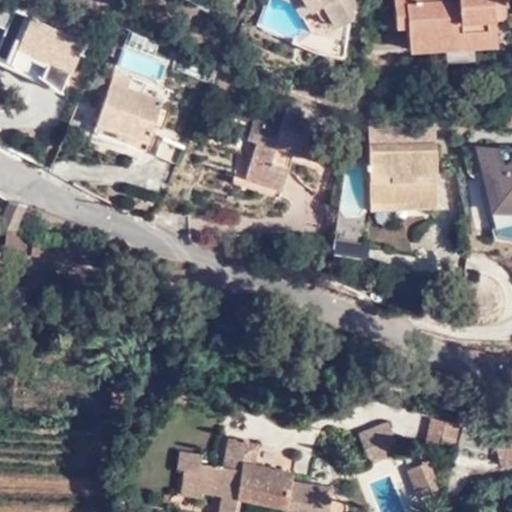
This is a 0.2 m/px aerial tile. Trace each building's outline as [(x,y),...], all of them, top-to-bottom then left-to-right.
[(291,0),(300,13),(312,6),(308,0),(291,0)] [(308,0),(312,6),(319,18),(336,26),(351,18),(354,0),(308,0)] [(432,0),(422,1),(422,0),(394,0),(396,27),(409,27),(411,49),(495,45),(494,16),(492,0),(432,0)] [(492,0),(494,16),(502,15),(505,10),(504,0),(492,0)] [(112,82),(130,89),(134,77),(116,69),(112,82)] [(161,101),(130,89),(112,82),(93,131),(143,149),(153,122),(161,101)] [(167,103),(161,101),(153,122),(159,125),(167,103)] [(252,126),(254,121),(257,111),(247,108),(235,112),(233,119),(252,126)] [(279,130),(254,121),(252,126),(248,140),(256,143),(244,176),(280,189),(293,152),(318,161),(328,128),(285,114),(279,130)] [(156,157),(175,165),(187,139),(166,131),(156,157)] [(400,148),(400,143),(369,143),(372,202),(407,201),(407,208),(440,207),(439,187),(429,187),(429,179),(438,178),(437,142),(408,142),(408,148),(400,148)] [(439,187),(438,178),(429,179),(429,187),(439,187)] [(8,199),(0,218),(0,228),(8,231),(14,233),(26,205),(8,199)] [(407,201),(372,202),(372,209),(407,208),(407,201)] [(14,233),(8,231),(5,252),(12,253),(14,233)] [(34,236),(14,233),(12,253),(31,256),(32,255),(34,236)] [(62,239),(34,236),(32,255),(101,265),(104,245),(62,239)] [(121,410),(125,374),(114,372),(109,409),(121,410)] [(453,456),(459,429),(430,422),(424,449),(453,456)] [(370,467),(400,454),(387,425),(357,436),(370,467)] [(497,464),(511,462),(511,435),(493,438),(497,464)] [(302,511),(308,486),(291,483),(292,475),(254,468),(257,446),(232,442),(231,452),(225,452),(222,465),(242,469),(241,473),(197,465),(199,455),(175,452),(172,470),(182,471),(178,497),(199,501),(200,495),(219,498),(216,511),(234,511),(236,503),(284,511),(302,511)] [(416,453),(421,467),(428,464),(423,453),(416,453)] [(421,467),(420,467),(431,495),(438,492),(428,464),(421,467)] [(431,495),(420,467),(406,473),(416,501),(431,495)] [(325,511),(329,490),(308,486),(302,511),(325,511)] [(330,511),(333,490),(329,490),(325,511),(330,511)]
